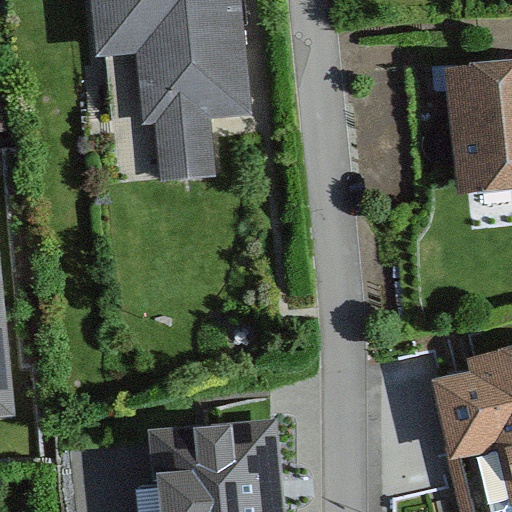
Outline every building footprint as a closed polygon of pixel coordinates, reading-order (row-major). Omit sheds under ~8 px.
[(98,0),(104,57),(154,52),(166,182),(215,178),(210,127),(250,123),(237,0),(98,0)] [(121,123),(145,121),(141,66),(116,68),(121,123)] [(511,70),(451,77),(462,190),(511,185),(511,70)] [(475,383),(438,390),(451,457),(505,447),(511,482),(511,360),(472,369),(475,383)] [(281,511),(272,425),(151,437),(158,511),(281,511)]
